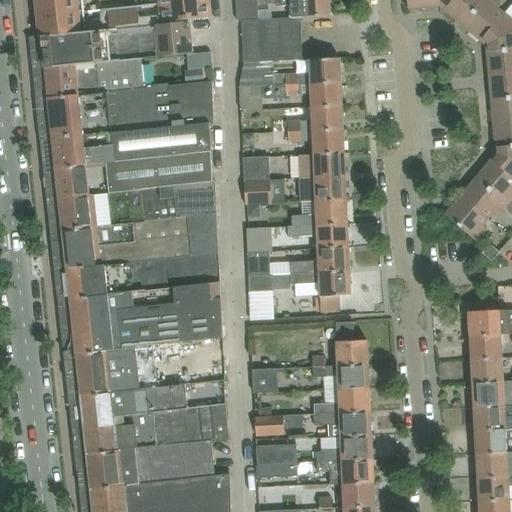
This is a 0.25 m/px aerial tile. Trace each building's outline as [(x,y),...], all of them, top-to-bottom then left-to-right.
[(38,8),(39,16),(84,11),(82,0),(37,0),(38,7),(36,8),(38,8)] [(123,10),(125,26),(209,17),(207,0),(161,0),(163,15),(139,18),(138,8),(123,10)] [(258,20),(258,5),(273,5),(272,0),(235,0),(237,21),(243,21),(258,20)] [(329,0),(276,0),(277,7),(291,6),(291,18),(301,18),(331,16),(329,0)] [(433,7),(432,0),(407,0),(408,9),(433,7)] [(444,11),(453,0),(432,0),(433,7),(439,7),(444,11)] [(463,26),(484,0),(453,0),(444,11),(463,26)] [(481,42),(504,14),(498,8),(501,4),(496,0),(484,0),(463,26),(481,42)] [(41,35),(125,26),(123,10),(100,12),(101,20),(85,21),(84,11),(39,16),(40,25),(38,25),(38,26),(40,26),(41,35)] [(511,20),(504,14),(481,42),(486,46),(487,52),(511,50),(511,20)] [(291,18),(258,20),(243,21),(244,61),(244,63),(273,62),(302,60),(301,18),(291,18)] [(42,36),(46,67),(97,62),(129,59),(141,58),(187,53),(193,52),(190,22),(111,30),(111,29),(42,36)] [(511,50),(487,52),(489,76),(511,73),(511,50)] [(195,52),(193,52),(187,53),(189,69),(212,67),(211,52),(195,54),(195,52)] [(145,90),(141,58),(129,59),(97,62),(46,67),(49,99),(145,90)] [(285,85),(342,82),(341,59),(308,60),(309,73),(285,74),(285,85)] [(273,62),(244,63),(240,87),(274,85),(273,62)] [(511,73),(489,76),(491,100),(511,97),(511,73)] [(166,88),(145,90),(49,99),(54,139),(112,133),(209,123),(214,123),(212,82),(166,88)] [(241,110),(263,109),(263,98),(286,97),(286,96),(310,94),(310,108),(343,106),(342,82),(285,85),(274,85),(240,87),(240,88),(241,110)] [(493,123),(511,121),(511,97),(491,100),(493,123)] [(344,130),(343,116),(343,106),(310,108),(311,121),(287,122),(288,132),(344,130)] [(511,121),(493,123),(495,148),(511,146),(511,121)] [(54,139),(57,170),(105,164),(114,163),(212,153),(210,124),(214,124),(214,123),(209,123),(112,133),(54,139)] [(312,155),(345,154),(344,130),(288,132),(273,133),(274,144),(312,142),(312,155)] [(496,155),(493,158),(511,173),(511,146),(495,148),(496,155)] [(212,153),(114,163),(105,164),(57,170),(60,198),(108,194),(127,192),(140,190),(213,182),(212,153)] [(299,156),(300,179),(346,176),(345,154),(312,155),(312,156),(299,156)] [(505,209),(511,214),(511,173),(493,158),(477,177),(509,204),(505,209)] [(255,165),(244,166),(245,181),(256,180),(255,165)] [(347,200),(346,176),(300,179),(301,203),(316,202),(347,200)] [(477,177),(461,196),(488,219),(494,212),(499,216),(505,209),(509,204),(477,177)] [(245,181),(245,182),(246,206),(248,206),(259,205),(271,205),(270,180),(256,180),(245,181)] [(60,198),(63,228),(64,231),(95,227),(217,214),(216,182),(213,182),(140,190),(127,192),(108,194),(60,198)] [(487,229),(483,225),(488,219),(461,196),(445,215),(460,228),(476,242),(487,229)] [(293,227),(348,224),(347,200),(316,202),(316,215),(293,216),(293,227)] [(259,205),(248,206),(248,217),(256,216),(259,212),(259,205)] [(219,254),(217,214),(95,227),(64,231),(68,270),(99,267),(219,254)] [(318,249),(349,247),(348,224),(293,227),(288,227),(289,237),(317,236),(318,249)] [(249,229),(247,229),(248,238),(272,237),(272,228),(249,229)] [(492,261),(498,254),(500,252),(490,244),(482,253),(492,261)] [(291,273),(350,271),(349,247),(318,249),(318,261),(290,262),(291,273)] [(271,274),(270,252),(248,253),(249,275),(271,274)] [(220,281),(219,254),(99,267),(68,270),(71,298),(136,291),(176,286),(220,281)] [(319,283),(321,313),(340,312),(340,296),(351,296),(350,271),(291,273),(291,285),(319,283)] [(271,274),(249,275),(250,293),(273,292),(273,291),(291,290),(291,285),(290,273),(272,274),(271,274)] [(136,291),(71,298),(71,300),(73,313),(74,325),(77,354),(180,343),(183,343),(223,338),(223,326),(222,317),(220,281),(176,286),(177,299),(138,303),(136,291)] [(489,311),(469,313),(470,336),(501,335),(511,334),(511,310),(500,311),(489,311)] [(367,341),(354,342),(353,323),(335,324),(338,367),(368,366),(367,341)] [(470,336),(471,360),(502,359),(501,335),(470,336)] [(181,357),(180,343),(77,354),(82,396),(157,387),(154,360),(181,357)] [(315,368),(328,367),(327,357),(314,357),(315,368)] [(471,360),(473,384),(503,382),(502,359),(471,360)] [(339,390),(369,389),(368,366),(338,367),(328,367),(315,368),(315,379),(338,378),(339,390)] [(273,369),(253,370),(254,386),(254,395),(255,395),(278,393),(277,385),(276,369),(273,369)] [(511,381),(503,382),(473,384),(474,408),(511,405),(511,381)] [(157,387),(82,396),(84,420),(189,409),(186,385),(158,388),(157,387)] [(370,412),(369,389),(339,390),(339,404),(315,405),(315,415),(370,412)] [(189,409),(84,420),(88,453),(211,440),(229,438),(226,405),(189,409)] [(511,405),(474,408),(475,431),(511,429),(511,405)] [(341,438),(372,436),(370,412),(315,415),(316,425),(328,425),(329,439),(341,438)] [(256,418),(256,436),(283,435),(282,416),(256,418)] [(511,429),(475,431),(477,455),(511,452),(511,429)] [(329,451),(320,452),(320,462),(330,462),(342,461),(373,460),(372,436),(341,438),(342,451),(329,451)] [(211,440),(88,453),(92,489),(215,475),(211,440)] [(297,463),(296,445),(257,447),(258,465),(297,463)] [(508,477),(511,476),(511,452),(477,455),(478,478),(508,477)] [(373,460),(342,461),(330,462),(320,462),(316,463),(317,472),(328,472),(329,486),(343,485),(374,484),(373,460)] [(258,465),(258,479),(298,477),(297,463),(258,465)] [(92,489),(94,511),(231,511),(230,474),(215,475),(92,489)] [(511,476),(508,477),(478,478),(479,502),(509,500),(508,488),(511,487),(511,476)] [(344,509),(375,508),(374,484),(343,485),(344,509)] [(332,498),(318,498),(319,510),(333,509),(332,498)] [(509,511),(509,500),(479,502),(479,511),(509,511)]
